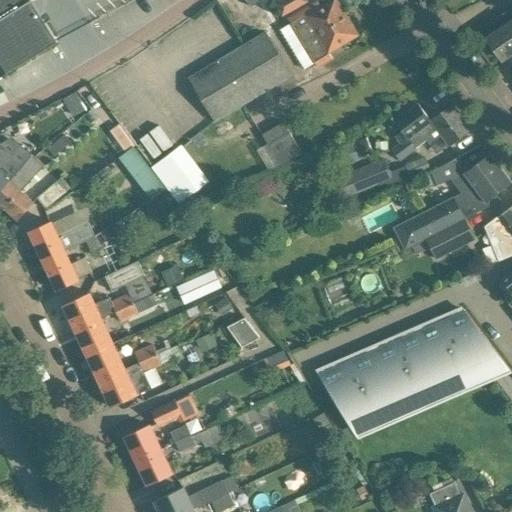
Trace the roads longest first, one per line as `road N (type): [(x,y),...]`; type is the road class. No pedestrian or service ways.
road 1 (residential): [(111,511),(0,282)]
road 2 (residential): [(0,118),(187,0)]
